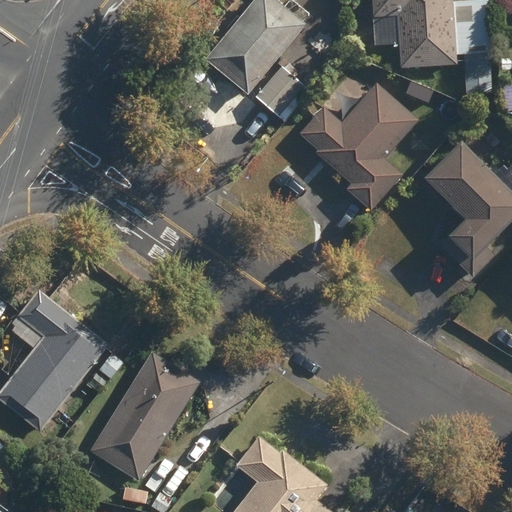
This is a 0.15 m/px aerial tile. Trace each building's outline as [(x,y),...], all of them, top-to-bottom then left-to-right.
[(255,0),(205,61),(249,98),(306,27),(273,0),(255,0)] [(454,4),(453,0),(373,0),(374,20),(377,48),(399,47),(401,70),(457,66),(456,57),(465,56),(468,97),(491,95),(488,56),(492,55),(488,1),(454,4)] [(256,98),(286,123),(311,93),(283,69),(256,98)] [(348,191),(371,213),(403,176),(385,160),(420,121),(378,84),(342,125),(324,109),(301,135),(320,152),(318,155),(353,186),(348,191)] [(450,241),(473,263),(511,222),(511,167),(508,171),(504,167),(495,176),(461,143),(426,179),(469,221),(450,241)] [(0,392),(0,399),(40,431),(109,347),(40,291),(18,318),(44,339),(0,392)] [(92,451),(141,481),(201,384),(152,353),(92,451)] [(99,371),(111,381),(123,365),(111,356),(99,371)] [(331,511),(317,500),(328,487),(283,450),(280,454),(261,438),(238,467),(258,484),(235,511),(331,511)]
